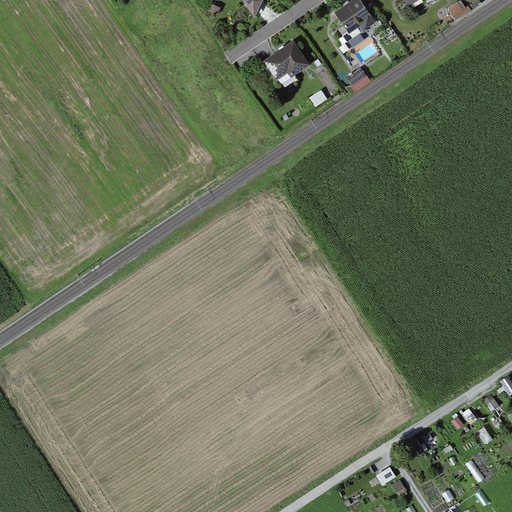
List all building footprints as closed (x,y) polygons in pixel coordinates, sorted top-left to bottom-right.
[(262,2),(260,0),(241,0),(254,19),(262,2)] [(362,0),(356,0),(337,13),(354,38),(377,22),(362,0)] [(461,1),(448,10),(455,20),(470,11),(468,7),(466,8),(461,1)] [(296,44),(268,62),(281,82),(309,64),(296,44)] [(370,82),(360,69),(352,74),(352,73),(346,77),(352,86),(350,88),(354,93),(370,82)] [(327,100),(321,91),(310,99),(315,107),(327,100)] [(472,407),(464,412),(471,423),(479,418),(472,407)] [(383,484),(397,477),(392,466),(378,473),(383,484)] [(401,479),(394,483),(401,496),(408,492),(401,479)]
